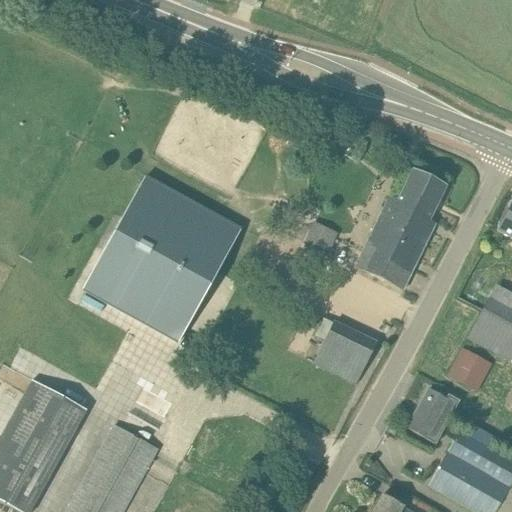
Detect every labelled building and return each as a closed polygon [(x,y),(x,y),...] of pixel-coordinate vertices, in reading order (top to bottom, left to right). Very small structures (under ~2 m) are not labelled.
[(429,222),(446,188),(413,172),(398,201),(390,197),(354,269),(401,292),(435,225),(429,222)] [(238,229),(141,179),(82,291),(83,292),(87,284),(180,335),(176,343),(177,344),(238,229)] [(511,240),(511,202),(497,233),(511,240)] [(303,244),(327,256),(337,235),(314,223),(303,244)] [(478,296),(496,261),(485,256),(467,291),(478,296)] [(511,294),(495,285),(466,340),(509,364),(511,365),(511,294)] [(312,366),(356,387),(378,344),(333,322),(312,366)] [(463,346),(448,375),(478,392),(494,363),(463,346)] [(30,511),(85,412),(32,382),(0,439),(0,503),(16,511),(30,511)] [(429,390),(406,430),(435,446),(460,402),(447,395),(445,399),(429,390)] [(123,511),(157,451),(113,427),(66,511),(123,511)] [(511,462),(458,432),(447,452),(427,487),(469,511),(495,511),(511,484),(511,462)] [(182,474),(160,511),(221,511),(228,500),(182,474)] [(408,511),(381,496),(372,511),(408,511)]
